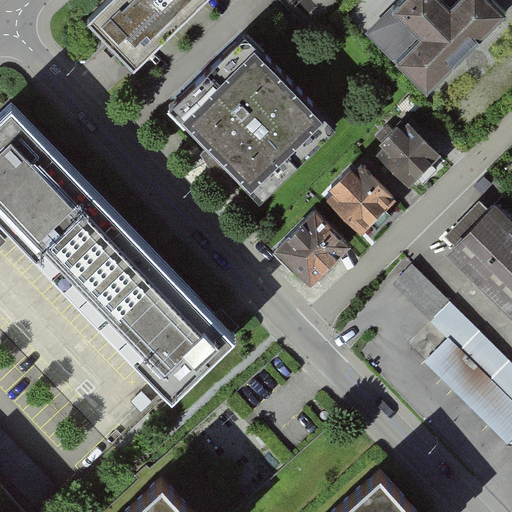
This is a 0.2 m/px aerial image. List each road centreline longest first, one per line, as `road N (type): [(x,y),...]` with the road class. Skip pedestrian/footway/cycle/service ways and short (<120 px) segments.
road 1 (residential): [(8,29),(304,336)]
road 2 (residential): [(511,130),(304,336)]
road 3 (residential): [(304,336),(472,511)]
